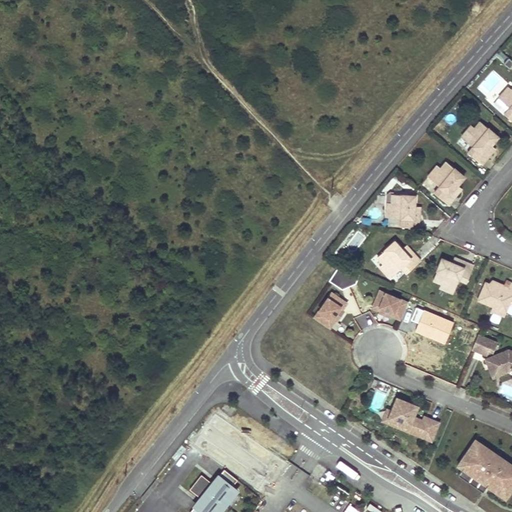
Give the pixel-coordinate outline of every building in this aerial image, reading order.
[(511,85),(509,83),(498,96),(510,107),(505,113),(511,118),(511,85)] [(500,134),(483,119),(476,126),(472,123),(462,134),(472,143),(466,150),(481,163),(487,157),(483,153),(491,144),(500,134)] [(491,144),(483,153),(487,157),(495,148),(491,144)] [(466,173),(448,158),(442,165),(438,162),(428,174),(438,183),(432,189),(447,202),(453,196),(449,192),(457,183),(466,173)] [(457,183),(449,192),(453,196),(461,187),(457,183)] [(412,192),(389,191),(388,203),(384,203),(383,216),(398,217),(398,225),(416,226),(416,218),(411,218),(411,206),(412,192)] [(366,239),(359,233),(346,247),(353,253),(366,239)] [(417,261),(410,253),(407,256),(400,247),(390,237),(372,253),(379,261),(377,264),(386,274),(398,264),(405,272),(417,261)] [(410,253),(403,245),(400,247),(407,256),(410,253)] [(474,266),(464,262),(462,266),(452,262),(439,256),(430,279),(440,283),(439,286),(452,292),(458,278),(467,281),(474,266)] [(464,262),(454,258),(452,262),(462,266),(464,262)] [(339,267),(328,282),(341,291),(349,287),(355,285),(359,276),(339,267)] [(511,288),(500,283),(501,283),(490,278),(488,283),(483,280),(475,296),(489,303),(487,307),(501,313),(507,301),(511,303),(511,288)] [(511,282),(503,278),(501,283),(500,283),(511,288),(511,282)] [(407,303),(380,291),(374,306),(401,317),(407,303)] [(345,302),(332,293),(315,318),(329,327),(345,302)] [(347,303),(345,302),(329,327),(331,328),(347,303)] [(401,317),(374,306),(373,308),(400,320),(401,317)] [(419,323),(424,310),(415,307),(411,320),(419,323)] [(454,322),(424,310),(419,323),(415,332),(445,344),(454,322)] [(497,323),(500,314),(492,311),(489,320),(497,323)] [(368,314),(357,318),(361,328),(371,324),(368,314)] [(494,354),(498,342),(478,334),(472,349),(487,356),(489,352),(494,354)] [(511,351),(509,350),(498,354),(499,358),(503,360),(501,365),(511,370),(511,351)] [(511,370),(501,365),(503,360),(499,358),(498,354),(485,360),(492,379),(508,373),(511,374),(511,370)] [(422,417),(421,421),(408,416),(413,405),(395,398),(390,410),(386,420),(428,437),(434,421),(422,417)] [(386,420),(390,410),(384,407),(379,419),(385,422),(386,420)] [(462,468),(479,443),(475,440),(457,465),(462,468)] [(511,478),(511,465),(479,443),(457,475),(482,492),(488,483),(490,484),(491,485),(489,488),(505,498),(511,489),(507,486),(511,478)] [(200,474),(194,482),(224,505),(236,490),(231,486),(236,480),(223,469),(212,483),(200,474)] [(194,482),(188,489),(200,498),(188,511),(218,511),(224,505),(194,482)]
